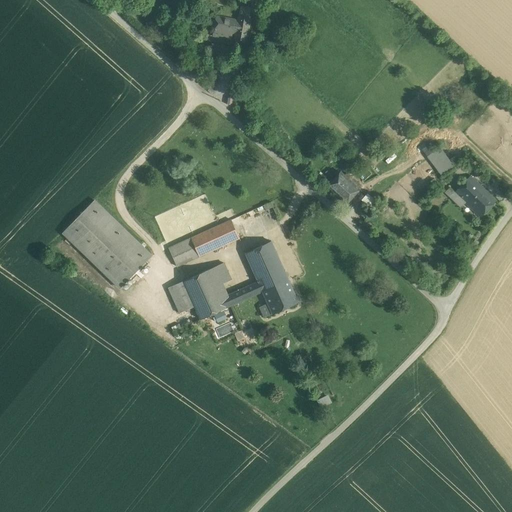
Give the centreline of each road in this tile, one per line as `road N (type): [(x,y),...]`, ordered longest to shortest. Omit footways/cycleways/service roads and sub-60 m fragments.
road 1 (unclassified): [(447,309),(97,0)]
road 2 (unclassified): [(252,511),(438,329),(447,309)]
road 3 (unclassified): [(447,309),(511,208)]
